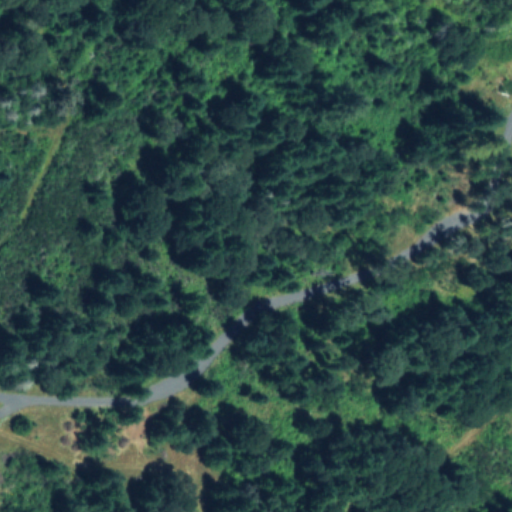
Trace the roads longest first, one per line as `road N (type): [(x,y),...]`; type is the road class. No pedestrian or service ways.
road 1 (track): [(511,406),(451,455),(341,511),(12,437),(90,466),(169,471),(211,511)]
road 2 (track): [(0,407),(143,400),(180,390),(436,423),(500,416)]
road 3 (track): [(0,250),(28,212),(72,104),(42,0)]
